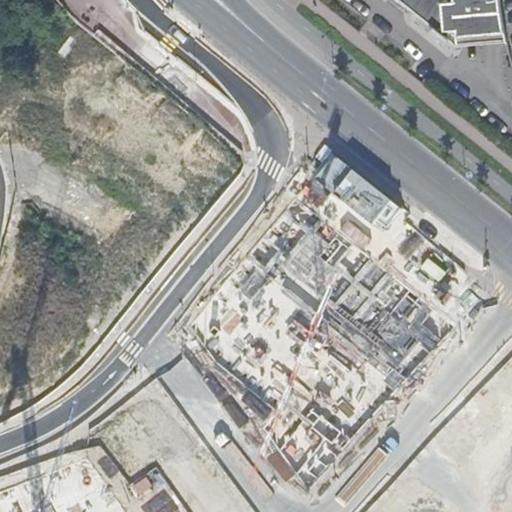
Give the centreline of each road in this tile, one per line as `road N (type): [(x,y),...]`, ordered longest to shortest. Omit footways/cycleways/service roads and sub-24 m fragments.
road 1 (primary): [(0,444),(75,407),(197,275),(273,168),(278,142),(267,122),(148,0)]
road 2 (residential): [(511,317),(326,511)]
road 3 (primary): [(511,249),(303,86)]
road 4 (primary): [(303,86),(190,0)]
